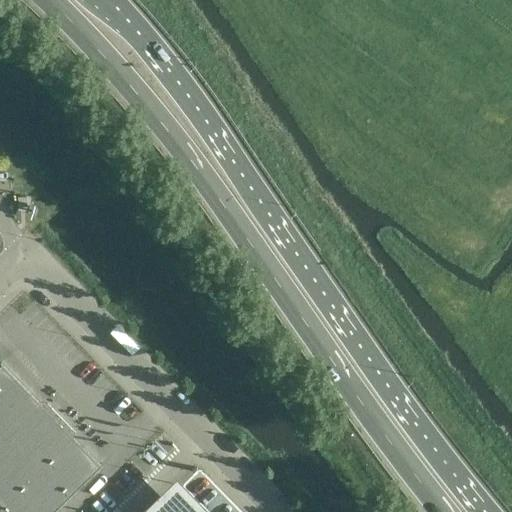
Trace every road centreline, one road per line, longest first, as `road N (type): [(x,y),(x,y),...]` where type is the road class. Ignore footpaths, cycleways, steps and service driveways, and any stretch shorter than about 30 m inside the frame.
road 1 (primary): [(43,0),(149,113),(439,511)]
road 2 (primary): [(477,511),(407,426),(152,61),(91,0)]
road 3 (unclassified): [(22,247),(276,511)]
